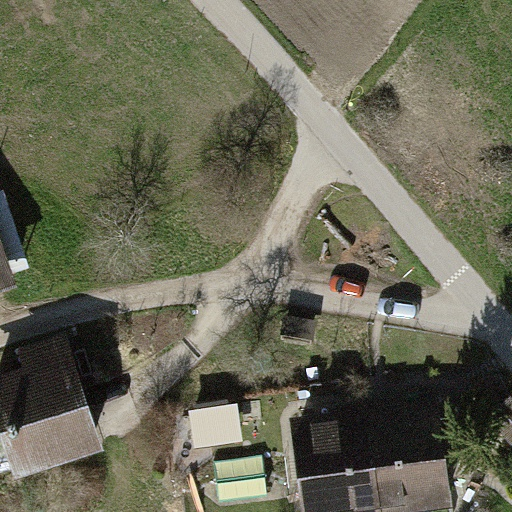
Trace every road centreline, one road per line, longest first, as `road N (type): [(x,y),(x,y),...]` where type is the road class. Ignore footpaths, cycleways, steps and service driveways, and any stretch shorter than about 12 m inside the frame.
road 1 (track): [(491,327),(254,282),(0,331)]
road 2 (track): [(511,350),(210,0)]
